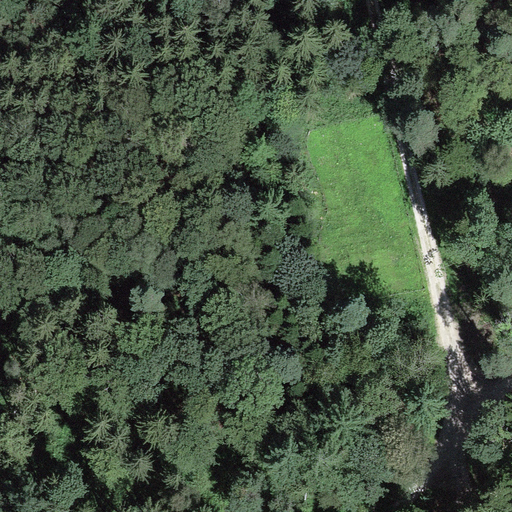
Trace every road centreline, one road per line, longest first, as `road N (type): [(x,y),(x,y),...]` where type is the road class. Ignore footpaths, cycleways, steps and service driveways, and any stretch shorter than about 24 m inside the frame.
road 1 (track): [(476,511),(453,350),(372,0)]
road 2 (track): [(511,392),(398,511)]
